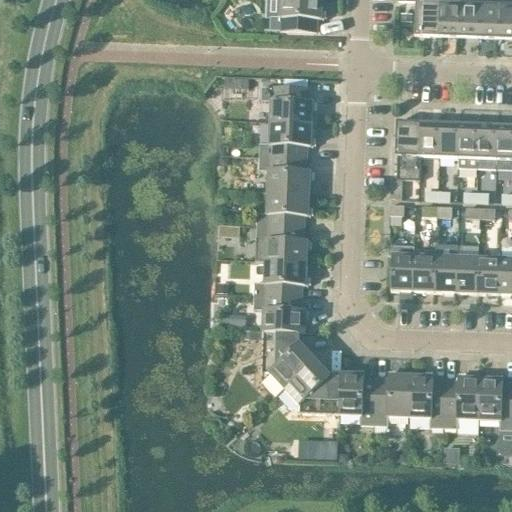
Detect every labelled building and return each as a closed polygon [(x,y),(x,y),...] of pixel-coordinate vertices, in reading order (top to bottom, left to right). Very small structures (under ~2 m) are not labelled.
[(321,14),(322,0),(313,0),(280,0),(280,20),(270,19),(269,34),(316,36),(317,22),(322,23),(322,24),(323,24),(324,13),(322,13),(322,14),(321,14)] [(417,0),(417,5),(415,5),(414,40),(421,40),(421,39),(438,40),(440,5),(441,5),(441,0),(417,0)] [(458,41),(458,40),(459,0),(441,0),(441,5),(440,5),(438,40),(458,41)] [(477,41),(478,0),(459,0),(458,40),(458,41),(477,41)] [(478,0),(477,41),(496,42),(497,0),(478,0)] [(511,0),(497,0),(496,42),(511,42),(511,0)] [(270,126),(311,128),(312,114),(313,114),(313,115),(314,115),(314,105),(313,105),(308,105),(308,92),(261,90),(261,105),(271,105),(270,126)] [(420,161),(419,161),(421,125),(403,125),(396,124),(395,159),(397,159),(396,184),(419,184),(420,161)] [(438,161),(440,126),(421,125),(419,161),(420,161),(438,161)] [(311,141),(311,128),(270,126),(269,147),(259,147),(259,161),(306,162),(306,150),(311,150),(311,151),(313,151),(313,140),(312,140),(312,141),(311,141)] [(440,126),(438,161),(458,162),(459,127),(440,126)] [(458,162),(458,172),(476,172),(478,128),(459,127),(458,162)] [(478,128),(476,172),(496,173),(497,128),(478,128)] [(496,173),(511,173),(511,128),(497,128),(496,173)] [(219,160),(219,168),(223,168),(227,164),(227,160),(219,160)] [(305,175),(306,162),(259,161),(258,174),(268,175),(267,196),(309,197),(309,184),(310,184),(310,185),(311,185),(312,174),(311,174),(311,175),(305,175)] [(402,194),(402,185),(390,184),(390,193),(402,194)] [(402,194),(390,193),(390,202),(401,203),(402,194)] [(437,204),(437,195),(425,195),(424,203),(437,204)] [(437,195),(437,204),(449,204),(449,196),(437,195)] [(308,211),(309,197),(267,196),(266,217),(257,216),(256,230),(303,232),(304,219),(309,220),(310,221),(311,210),(309,210),(309,211),(308,211)] [(475,205),(476,197),(463,196),(463,205),(475,205)] [(476,197),(475,205),(488,206),(488,197),(476,197)] [(511,206),(511,197),(502,198),(501,206),(511,206)] [(389,209),(389,219),(403,219),(403,209),(389,209)] [(437,221),(437,210),(422,210),(422,220),(437,221)] [(437,210),(437,221),(451,221),(451,211),(437,210)] [(480,222),(480,212),(466,211),(465,222),(480,222)] [(480,212),(480,222),(494,223),(495,212),(480,212)] [(233,230),(233,240),(239,240),(243,237),(243,230),(233,230)] [(303,244),(303,232),(256,230),(255,244),(265,244),(265,265),(306,267),(306,253),(308,253),(308,254),(309,254),(309,244),(308,244),(303,244)] [(412,295),(414,253),(414,250),(388,249),(387,259),(391,260),(390,294),(412,295)] [(434,295),(436,254),(414,253),(412,295),(434,295)] [(456,296),(457,261),(436,260),(436,254),(434,295),(456,296)] [(477,297),(478,262),(457,261),(456,296),(477,297)] [(499,298),(500,262),(478,262),(477,297),(499,298)] [(511,298),(511,262),(500,262),(499,298),(511,298)] [(305,280),(306,267),(265,265),(264,286),(254,286),(253,300),(301,301),(302,289),(306,289),(306,290),(308,290),(308,280),(307,280),(305,280)] [(217,287),(217,296),(226,297),(226,287),(217,287)] [(301,314),(301,301),(253,300),(253,313),(263,314),(262,335),(303,336),(304,323),(305,323),(305,324),(306,324),(307,313),(305,313),(305,314),(301,314)] [(303,337),(303,336),(262,335),(261,377),(262,377),(262,376),(269,376),(284,392),(316,362),(306,352),(306,353),(307,354),(306,355),(299,348),(299,337),(303,337)] [(339,418),(341,377),(340,377),(340,381),(329,380),(323,373),(323,372),(324,374),(325,373),(316,362),(284,392),(299,409),(299,415),(297,415),(297,417),(339,418)] [(374,429),(375,382),(363,382),(364,377),(364,375),(354,375),(354,376),(355,376),(355,377),(341,377),(339,418),(361,419),(360,429),(374,429)] [(409,421),(410,379),(397,379),(397,378),(398,378),(398,377),(387,376),(387,377),(388,377),(388,383),(375,382),(374,429),(388,430),(388,420),(409,421)] [(443,432),(445,385),(433,385),(433,379),(434,379),(434,378),(423,377),(423,379),(424,379),(424,380),(410,379),(409,421),(430,422),(430,432),(443,432)] [(478,423),(480,382),(467,382),(467,380),(468,379),(457,379),(457,380),(458,380),(457,385),(445,385),(443,432),(457,432),(457,422),(478,423)] [(511,434),(511,387),(502,387),(503,382),(503,380),(493,380),(493,381),(494,381),(494,383),(480,382),(478,423),(500,424),(499,434),(511,434)] [(326,446),(325,456),(337,457),(337,447),(326,446)] [(444,453),(444,466),(457,467),(457,459),(452,453),(444,453)] [(396,455),(396,465),(406,466),(407,455),(396,455)]
